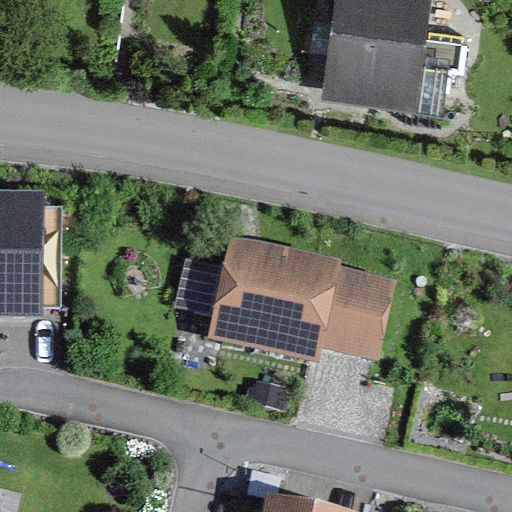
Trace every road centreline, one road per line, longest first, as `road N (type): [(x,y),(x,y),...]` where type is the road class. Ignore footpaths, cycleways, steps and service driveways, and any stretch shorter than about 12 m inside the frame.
road 1 (tertiary): [(0,113),(135,130),(511,212)]
road 2 (residential): [(511,496),(210,430)]
road 3 (residential): [(210,430),(0,387)]
